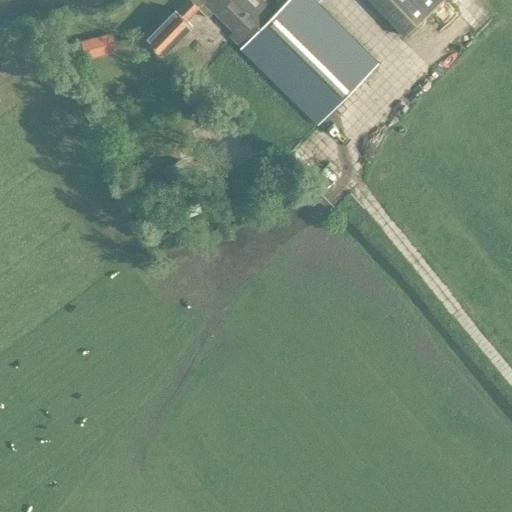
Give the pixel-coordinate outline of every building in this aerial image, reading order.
[(198,10),(189,0),(185,0),(176,10),(175,9),(145,39),(163,57),(192,26),(188,22),(198,10)] [(189,0),(198,10),(206,19),(212,11),(245,43),(241,47),(318,124),(377,64),(311,0),(287,0),(274,13),(261,0),(189,0)] [(371,0),(408,39),(444,4),(440,0),(371,0)] [(92,38),(81,41),(86,59),(97,56),(92,38)] [(180,160),(161,168),(173,194),(191,186),(180,160)] [(165,230),(202,214),(194,190),(156,203),(165,230)]
